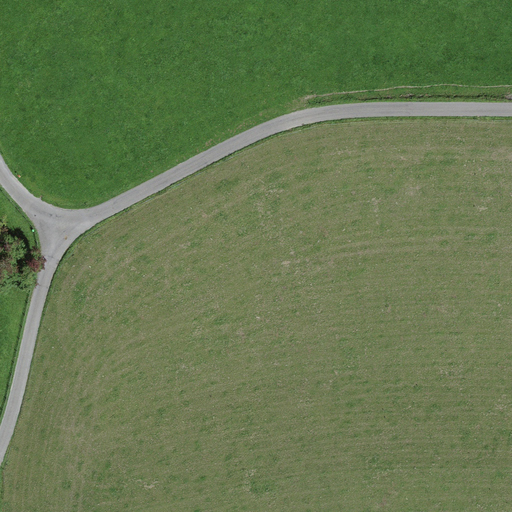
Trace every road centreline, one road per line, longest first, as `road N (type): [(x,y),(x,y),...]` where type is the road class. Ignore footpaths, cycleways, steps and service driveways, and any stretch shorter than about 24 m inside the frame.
road 1 (track): [(59,232),(282,123),(361,110),(511,110)]
road 2 (track): [(59,232),(0,445)]
